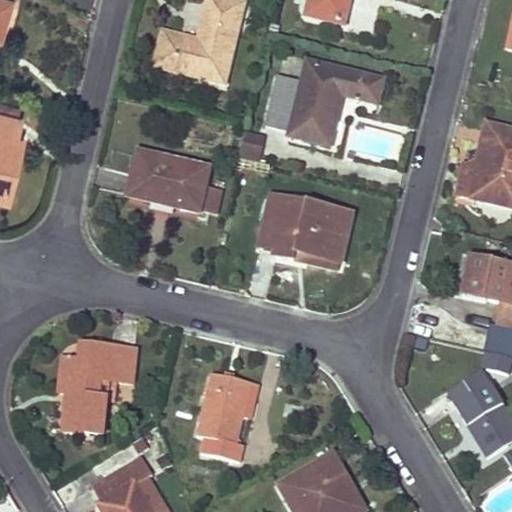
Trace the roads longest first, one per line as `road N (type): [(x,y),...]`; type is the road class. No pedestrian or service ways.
road 1 (residential): [(375,349),(468,0)]
road 2 (residential): [(48,267),(375,349)]
road 3 (residential): [(48,267),(120,0)]
road 4 (residential): [(375,349),(375,392),(446,511)]
